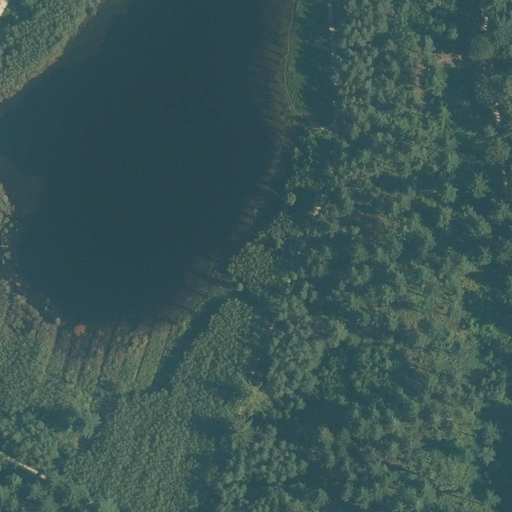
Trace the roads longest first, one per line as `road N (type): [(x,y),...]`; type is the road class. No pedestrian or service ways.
road 1 (track): [(329,0),(332,172),(205,511)]
road 2 (track): [(511,283),(470,0)]
road 3 (track): [(108,511),(0,451)]
